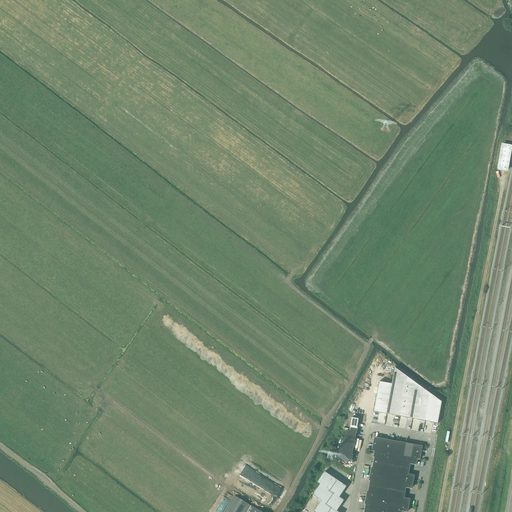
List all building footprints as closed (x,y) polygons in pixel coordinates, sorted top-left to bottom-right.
[(502,144),(497,170),(506,171),(507,171),(508,170),(511,148),(511,147),(511,146),(510,146),(502,144)] [(394,367),(386,414),(399,416),(406,375),(394,367)] [(406,375),(399,416),(411,418),(418,384),(406,375)] [(379,381),(373,411),(386,414),(391,384),(379,381)] [(418,384),(412,418),(424,421),(430,393),(418,384)] [(430,393),(424,421),(437,423),(441,401),(430,393)] [(359,419),(351,418),(349,432),(346,431),(346,433),(343,432),(339,453),(351,461),(359,419)] [(375,439),(372,451),(375,451),(374,454),(374,457),(375,457),(373,469),(372,469),(370,481),(368,493),(367,492),(365,505),(366,505),(364,511),(400,511),(401,511),(405,511),(406,511),(409,500),(403,499),(405,487),(411,489),(413,476),(408,475),(410,464),(416,465),(417,459),(419,459),(421,448),(422,448),(422,447),(374,439),(375,439)] [(346,487),(324,472),(317,483),(320,485),(313,496),(321,501),(313,511),(337,511),(344,501),(339,498),(346,487)] [(247,511),(251,507),(233,496),(224,511),(247,511)]
